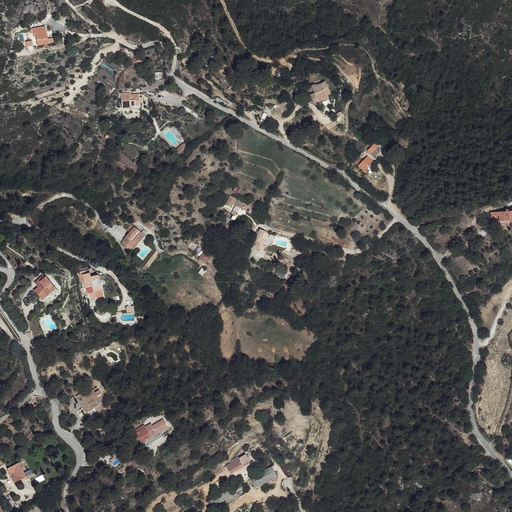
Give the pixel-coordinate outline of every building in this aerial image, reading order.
[(47,40),(45,29),(32,31),(33,36),(35,36),(36,41),(47,40)] [(47,47),(47,40),(36,41),(37,48),(47,47)] [(306,92),(309,100),(312,99),(313,102),(327,96),(327,94),(329,93),(325,83),(321,85),(316,86),(315,84),(311,86),(313,90),(306,92)] [(128,88),(118,89),(119,104),(128,103),(129,105),(138,104),(137,96),(141,96),(140,92),(138,92),(137,89),(131,89),(132,92),(128,93),(128,88)] [(329,101),(333,105),(335,103),(336,104),(338,102),(334,97),(329,101)] [(242,124),(238,119),(234,123),(237,128),(242,124)] [(189,144),(186,141),(177,149),(180,152),(189,144)] [(374,143),(366,150),(370,153),(377,146),(374,143)] [(358,156),(352,162),(357,165),(363,160),(358,156)] [(363,160),(357,165),(365,174),(367,171),(366,170),(373,162),(366,156),(363,160)] [(244,204),(238,200),(236,205),(250,213),(253,207),(252,206),(245,202),(244,204)] [(257,209),(253,207),(250,213),(256,216),(258,213),(255,211),(257,209)] [(511,215),(503,218),(504,224),(511,224),(511,215)] [(139,226),(134,223),(130,229),(134,232),(139,226)] [(149,233),(139,226),(134,232),(126,243),(135,250),(138,247),(137,246),(139,242),(142,244),(149,233)] [(265,231),(261,229),(255,245),(260,247),(261,241),(263,236),(265,231)] [(198,260),(208,264),(211,256),(202,252),(198,260)] [(93,274),(92,270),(84,272),(88,284),(95,282),(96,285),(103,284),(100,272),(93,274)] [(47,278),(45,275),(38,282),(41,286),(37,290),(47,302),(61,289),(49,276),(47,278)] [(86,395),(84,398),(81,395),(80,393),(75,397),(76,399),(82,408),(85,406),(88,410),(93,407),(97,413),(102,409),(101,408),(105,405),(100,398),(104,395),(101,391),(99,393),(96,390),(91,393),(89,391),(85,394),(86,395)] [(155,437),(148,425),(137,431),(144,443),(155,437)] [(246,464),(242,456),(226,464),(231,473),(246,464)] [(137,462),(135,458),(128,462),(130,466),(137,462)] [(26,477),(18,463),(7,470),(10,475),(14,473),(16,476),(12,479),(15,484),(26,477)] [(277,477),(272,467),(250,477),(255,488),(277,477)] [(227,475),(223,470),(211,479),(215,483),(227,475)] [(215,483),(211,479),(199,487),(204,496),(216,487),(215,483)] [(239,498),(234,488),(217,497),(222,507),(239,498)]
